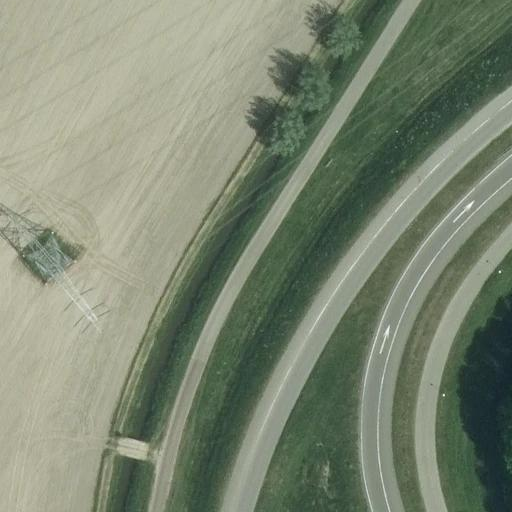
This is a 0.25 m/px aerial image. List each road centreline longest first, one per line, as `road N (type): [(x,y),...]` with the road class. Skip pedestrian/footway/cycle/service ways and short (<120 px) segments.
road 1 (unclassified): [(158,511),(211,326),(411,0)]
road 2 (motorway): [(511,113),(453,158),(342,298),(284,400),(242,511)]
road 3 (motorway): [(379,511),(367,440),(398,296),(432,245),(511,167)]
road 4 (unclassified): [(511,242),(473,286),(438,355),(426,440),(440,511)]
